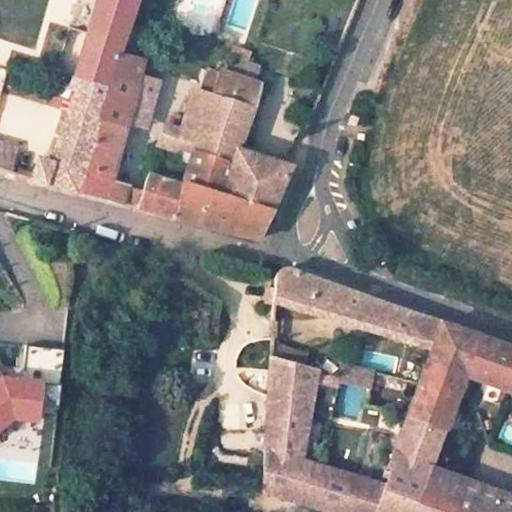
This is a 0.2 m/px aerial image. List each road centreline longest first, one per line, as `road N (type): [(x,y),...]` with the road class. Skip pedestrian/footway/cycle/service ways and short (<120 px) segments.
road 1 (residential): [(0,191),(96,224),(290,256)]
road 2 (residential): [(321,149),(377,0)]
road 3 (unclassified): [(367,283),(511,334)]
